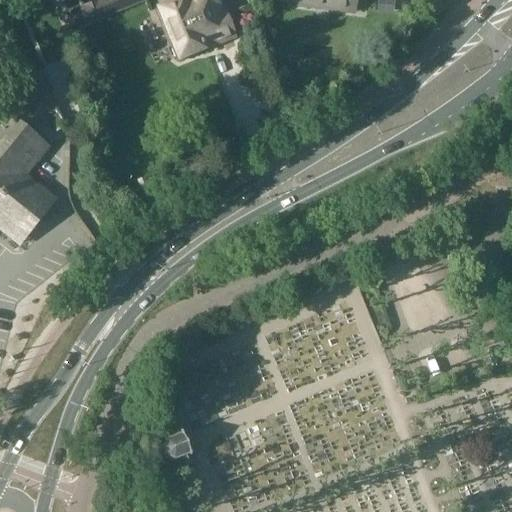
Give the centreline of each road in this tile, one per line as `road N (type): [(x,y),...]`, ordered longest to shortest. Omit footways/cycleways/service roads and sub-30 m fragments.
road 1 (primary): [(502,0),(339,139),(243,198),(128,285),(28,425),(0,481)]
road 2 (primary): [(42,511),(87,378),(146,301),(209,245),(450,114),(511,69)]
road 3 (unclassified): [(80,511),(121,378),(158,328),(362,234)]
road 4 (unclassified): [(466,324),(408,346),(362,234)]
road 5 (unclassified): [(466,324),(396,221),(362,234)]
road 6 (unclassified): [(476,322),(506,174)]
